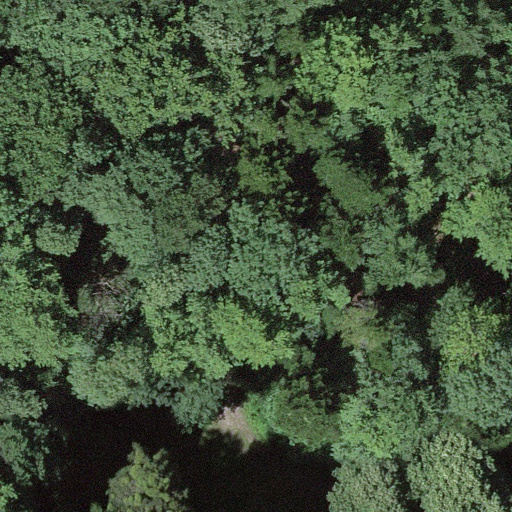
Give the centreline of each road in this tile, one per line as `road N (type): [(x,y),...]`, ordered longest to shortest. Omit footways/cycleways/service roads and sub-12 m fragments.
road 1 (track): [(270,0),(258,13),(230,117),(227,346),(238,481)]
road 2 (track): [(511,498),(238,481)]
road 3 (track): [(238,481),(86,454),(0,392)]
